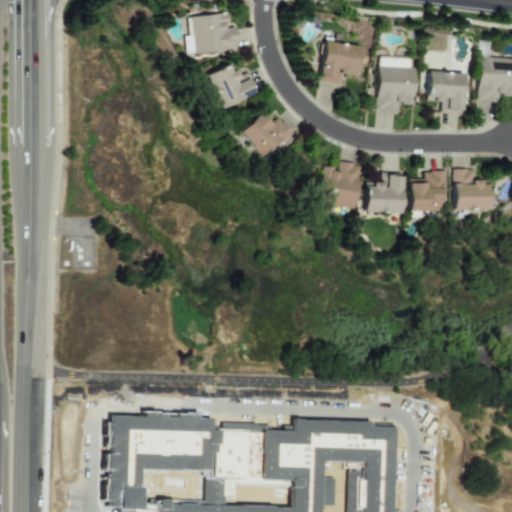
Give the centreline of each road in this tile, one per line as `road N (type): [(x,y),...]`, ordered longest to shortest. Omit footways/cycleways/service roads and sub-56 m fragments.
road 1 (primary): [(17,511),(28,163)]
road 2 (residential): [(264,0),(273,61),(322,124),(373,144),(511,142)]
road 3 (primary): [(28,163),(28,0)]
